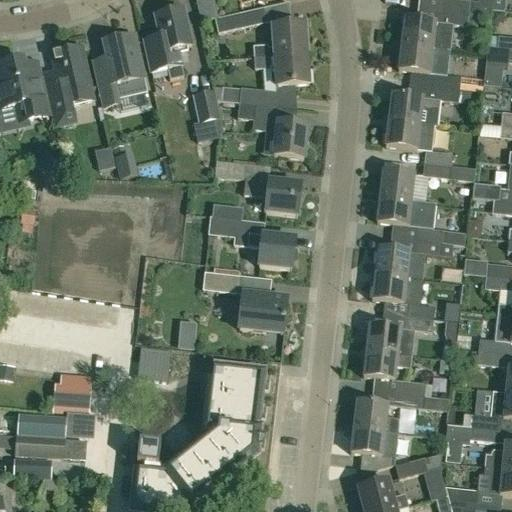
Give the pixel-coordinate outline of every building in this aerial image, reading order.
[(218,20),(213,0),(195,0),(201,24),(215,21),(218,36),(237,31),(237,30),(272,23),(269,9),(234,16),(218,20)] [(276,0),(277,8),(295,5),(294,0),(276,0)] [(469,3),(443,0),(436,0),(436,12),(468,16),(469,3)] [(178,11),(176,8),(167,10),(166,14),(154,17),(159,38),(143,42),(151,74),(167,71),(169,82),(183,78),(181,67),(177,51),(191,48),(182,10),(178,11)] [(468,16),(436,12),(434,24),(453,27),(466,28),(468,18),(468,16)] [(504,13),(491,12),(490,25),(498,25),(503,20),(504,13)] [(475,19),(468,18),(466,28),(474,29),(475,19)] [(404,21),(401,47),(432,51),(432,50),(450,52),(453,27),(434,24),(416,22),(416,23),(404,21)] [(306,56),(304,26),(272,28),(272,32),(268,32),(269,43),(273,43),(274,50),(268,50),(267,47),(253,48),(253,60),(306,56)] [(118,106),(117,102),(147,95),(143,79),(134,36),(102,43),(108,68),(94,71),(103,109),(118,106)] [(511,52),(511,39),(498,38),(496,50),(496,51),(511,52)] [(53,54),(57,73),(44,75),(45,83),(55,128),(75,124),(71,108),(95,103),(92,89),(95,89),(95,87),(88,89),(79,50),(86,48),(86,47),(53,54)] [(432,51),(401,47),(398,72),(410,74),(429,76),(431,61),(443,63),(444,51),(432,50),(432,51)] [(511,65),(511,52),(496,51),(496,50),(487,49),(485,67),(507,69),(508,65),(511,65)] [(308,86),(306,56),(253,60),(254,72),(269,71),(268,68),(275,67),(275,75),(271,75),(272,86),(276,86),(276,88),(308,86)] [(0,62),(0,110),(14,107),(16,117),(25,115),(27,122),(48,117),(40,78),(27,80),(24,67),(22,62),(12,64),(9,61),(6,60),(2,61),(0,62)] [(433,89),(459,92),(461,80),(434,77),(433,89)] [(457,105),(459,92),(433,89),(408,87),(407,99),(391,97),(388,123),(420,127),(421,113),(436,115),(438,103),(457,105)] [(241,91),(221,89),(219,104),(239,106),(275,110),(277,95),(241,91)] [(214,93),(193,98),(199,126),(193,127),(197,146),(221,141),(219,136),(222,135),(219,121),(220,121),(216,103),(217,103),(214,93)] [(303,162),(307,127),(281,125),(282,113),(275,112),(275,110),(239,106),(238,121),(253,123),(252,133),(276,135),(273,159),(303,162)] [(511,128),(511,116),(502,115),(501,128),(511,128)] [(417,152),(420,127),(388,123),(385,149),(417,152)] [(508,167),(509,167),(511,166),(511,128),(501,128),(499,140),(511,140),(511,154),(509,154),(508,167)] [(111,151),(113,160),(117,160),(122,158),(120,149),(111,151)] [(451,169),(451,168),(452,156),(425,153),(424,166),(451,169)] [(117,160),(113,160),(118,182),(136,177),(131,156),(122,158),(117,160)] [(37,167),(51,177),(59,166),(44,157),(37,167)] [(242,182),(244,167),(232,166),(216,164),(214,179),(242,182)] [(472,201),(493,203),(511,205),(511,192),(500,191),(500,189),(489,188),(491,166),(476,165),(474,184),(472,201)] [(451,169),(424,166),(422,178),(473,184),(475,171),(451,168),(451,169)] [(411,203),(414,178),(383,174),(380,200),(411,203)] [(18,182),(0,181),(0,188),(18,190),(18,182)] [(245,183),(244,197),(266,199),(265,215),(297,218),(300,186),(269,183),(245,181),(245,183)] [(442,246),(453,247),(463,248),(464,235),(443,233),(433,232),(436,206),(411,203),(380,200),(377,226),(392,227),(417,230),(416,243),(442,246)] [(511,217),(511,205),(493,203),(492,215),(511,217)] [(213,208),(211,219),(223,221),(224,216),(225,209),(213,208)] [(22,212),(20,223),(31,224),(32,214),(22,212)] [(246,235),(241,235),(242,223),(239,223),(223,221),(211,219),(210,219),(208,237),(234,240),(233,248),(245,249),(245,248),(261,250),(259,269),(291,273),(294,241),(246,235)] [(452,259),(453,247),(442,246),(416,243),(414,256),(390,253),(378,252),(375,277),(406,281),(419,282),(421,270),(422,256),(440,258),(452,259)] [(511,281),(511,268),(487,266),(486,279),(511,281)] [(238,297),(240,279),(238,278),(217,276),(204,275),(202,293),(238,297)] [(403,307),(406,281),(375,277),(372,303),(403,307)] [(511,294),(511,282),(511,281),(486,279),(484,291),(511,294)] [(282,336),(286,300),(243,295),(239,331),(282,336)] [(511,319),(511,307),(498,306),(496,318),(511,319)] [(433,323),(434,310),(408,307),(406,320),(433,323)] [(479,342),(478,354),(509,357),(510,345),(511,345),(511,319),(496,318),(494,343),(479,342)] [(431,335),(433,323),(406,320),(405,332),(431,335)] [(196,327),(181,325),(179,350),(194,352),(196,327)] [(397,358),(398,357),(400,332),(369,329),(366,354),(397,358)] [(141,352),(137,381),(167,385),(170,355),(141,352)] [(397,358),(366,354),(363,379),(395,383),(396,369),(410,371),(411,358),(398,357),(397,358)] [(509,357),(478,354),(476,367),(508,370),(508,369),(509,357)] [(438,377),(452,378),(453,364),(440,363),(438,377)] [(134,474),(130,511),(185,511),(187,510),(188,511),(191,511),(258,459),(259,447),(261,432),(258,431),(264,374),(213,369),(206,430),(217,431),(216,437),(165,477),(134,474)] [(90,399),(91,380),(61,378),(60,388),(55,388),(54,395),(90,399)] [(424,399),(426,386),(399,383),(397,396),(424,399)] [(505,396),(493,394),(490,419),(471,417),(470,430),(497,433),(511,434),(511,395),(505,395),(505,396)] [(88,419),(90,399),(54,395),(53,405),(59,406),(58,416),(88,419)] [(424,399),(397,396),(396,408),(448,414),(449,402),(424,399)] [(397,435),(399,421),(387,420),(388,408),(356,404),(353,430),(385,434),(397,435)] [(18,418),(16,438),(64,442),(66,422),(18,418)] [(496,445),(497,433),(470,430),(447,427),(444,446),(469,449),(470,442),(496,445)] [(393,458),(383,457),(385,434),(353,430),(350,456),(361,457),(359,478),(394,468),(409,464),(406,456),(393,458)] [(64,442),(16,438),(15,459),(62,463),(62,462),(64,442)] [(139,446),(136,468),(158,470),(160,448),(139,446)] [(501,472),(511,472),(511,446),(504,446),(503,454),(493,453),(491,456),(491,457),(491,459),(485,458),(484,470),(489,470),(501,472)] [(440,470),(443,456),(409,464),(394,468),(398,483),(428,473),(440,470)] [(71,464),(74,486),(95,484),(92,461),(71,464)] [(15,463),(14,481),(50,482),(50,464),(15,463)] [(511,498),(511,472),(501,472),(499,497),(511,498)] [(393,500),(388,482),(357,491),(363,511),(398,511),(408,510),(405,496),(393,500)] [(0,488),(0,511),(10,511),(9,499),(5,500),(3,488),(0,488)] [(447,499),(449,504),(478,507),(479,495),(478,494),(445,491),(447,499)]
